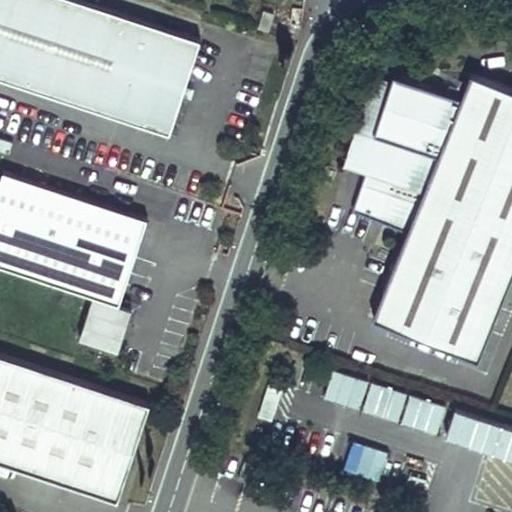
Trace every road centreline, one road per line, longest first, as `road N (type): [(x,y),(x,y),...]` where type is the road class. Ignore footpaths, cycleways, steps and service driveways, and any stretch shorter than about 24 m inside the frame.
road 1 (residential): [(364,0),(329,30),(314,66),(168,511)]
road 2 (unknown): [(246,274),(328,293),(344,328),(471,386),(484,384),(495,368),(511,326)]
